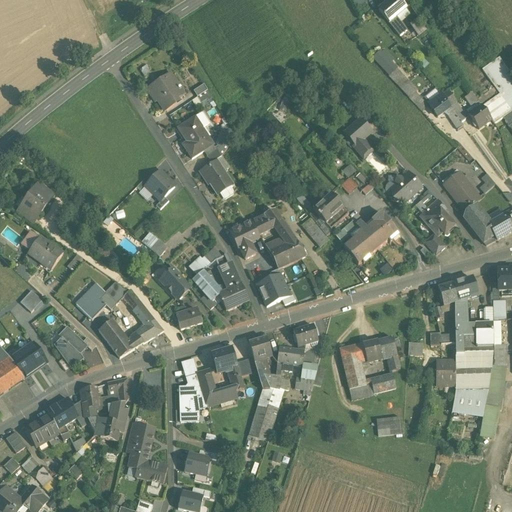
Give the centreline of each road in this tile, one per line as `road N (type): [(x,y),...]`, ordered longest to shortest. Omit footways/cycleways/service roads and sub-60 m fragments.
road 1 (residential): [(109,59),(212,217),(267,325)]
road 2 (residential): [(267,325),(83,382),(0,429)]
road 3 (residential): [(511,253),(267,325)]
road 4 (secondary): [(109,59),(0,148)]
road 5 (track): [(378,415),(345,404),(335,364),(339,344),(364,322)]
